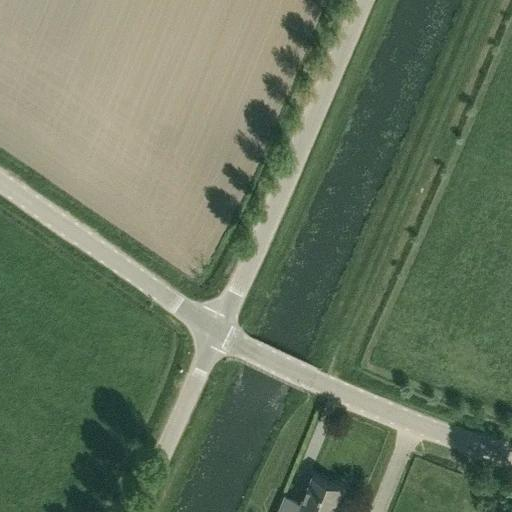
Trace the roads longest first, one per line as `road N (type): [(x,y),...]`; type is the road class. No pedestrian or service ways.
road 1 (track): [(325,387),(489,0)]
road 2 (tertiary): [(216,332),(361,0)]
road 3 (tertiary): [(216,332),(0,175)]
road 4 (tertiary): [(307,379),(511,454)]
road 5 (tertiary): [(136,511),(216,332)]
